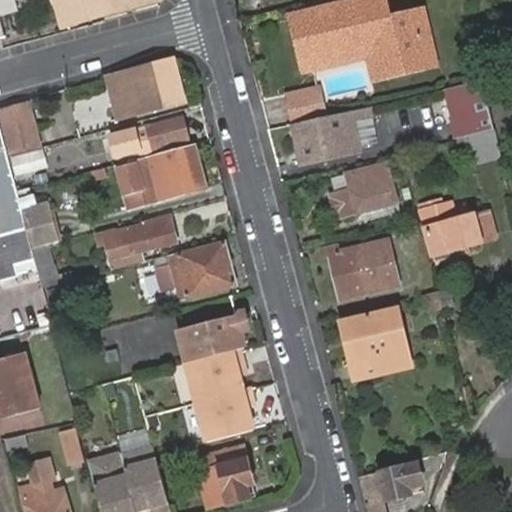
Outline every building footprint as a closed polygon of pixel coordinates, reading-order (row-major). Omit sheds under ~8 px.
[(22,8),(20,0),(0,0),(0,38),(6,36),(0,14),(22,8)] [(59,0),(63,11),(88,3),(91,17),(153,0),(59,0)] [(393,0),(368,0),(364,1),(370,25),(398,18),(393,0)] [(313,63),(376,49),(381,70),(429,59),(418,13),(398,18),(370,25),(364,1),(302,15),(313,63)] [(88,3),(63,11),(66,24),(91,17),(88,3)] [(313,63),(302,15),(295,17),(308,71),(370,57),(376,81),(438,66),(425,12),(418,13),(429,59),(381,70),(376,49),(313,63)] [(174,61),(117,77),(126,109),(119,111),(121,119),(185,102),(174,61)] [(117,77),(111,79),(119,111),(126,109),(117,77)] [(448,91),(455,124),(452,125),(455,140),(466,138),(495,132),(484,83),(448,91)] [(288,96),(295,125),(326,118),(319,89),(288,96)] [(30,105),(4,112),(15,156),(41,149),(30,105)] [(295,125),(303,165),(360,152),(359,147),(353,122),(367,119),(373,118),(371,108),(326,118),(295,125)] [(140,132),(144,147),(136,149),(138,155),(139,158),(157,152),(157,155),(191,146),(185,119),(140,132)] [(367,119),(353,122),(359,147),(373,143),(367,119)] [(1,129),(0,129),(0,280),(39,270),(1,129)] [(144,147),(140,132),(120,137),(126,159),(138,155),(136,149),(144,147)] [(495,132),(466,138),(472,164),(501,157),(495,132)] [(196,150),(120,169),(127,197),(157,190),(160,201),(206,189),(196,150)] [(409,166),(423,215),(435,211),(433,204),(422,162),(409,166)] [(356,215),(399,204),(389,166),(348,175),(352,191),(339,194),(330,195),(337,221),(356,215)] [(335,178),(339,194),(352,191),(348,175),(335,178)] [(157,190),(127,197),(130,209),(160,201),(157,190)] [(423,215),(437,264),(469,256),(467,247),(496,239),(490,216),(449,227),(441,202),(433,204),(435,211),(423,215)] [(401,212),(399,204),(356,215),(358,223),(401,212)] [(34,251),(60,244),(49,205),(23,211),(34,251)] [(118,270),(145,263),(143,253),(178,243),(173,225),(145,231),(143,226),(106,236),(112,261),(116,260),(118,270)] [(322,250),(323,258),(332,256),(342,301),(401,289),(390,243),(340,254),(338,246),(322,250)] [(172,259),(171,256),(155,260),(158,270),(174,266),(182,300),(236,286),(225,246),(172,259)] [(379,360),(409,353),(399,311),(348,324),(357,363),(351,365),(356,382),(382,376),(379,360)] [(238,318),(184,331),(192,363),(237,352),(240,351),(246,350),(238,318)] [(341,326),(351,365),(357,363),(348,324),(341,326)] [(184,331),(180,332),(188,364),(192,363),(184,331)] [(187,364),(197,405),(242,393),(244,393),(241,378),(238,370),(245,368),(240,351),(237,352),(192,363),(188,364),(187,364)] [(413,369),(409,353),(379,360),(382,376),(413,369)] [(0,400),(37,389),(27,355),(0,363),(0,400)] [(247,377),(245,368),(238,370),(241,378),(247,377)] [(44,411),(37,389),(0,400),(0,409),(4,423),(44,411)] [(242,393),(197,405),(207,444),(254,432),(248,409),(255,407),(250,391),(244,393),(242,393)] [(77,431),(62,435),(70,467),(86,463),(77,431)] [(9,455),(32,449),(28,436),(5,442),(9,455)] [(247,488),(253,485),(252,480),(255,475),(253,469),(249,467),(244,448),(202,460),(205,471),(198,472),(209,511),(250,500),(247,488)] [(137,511),(169,504),(155,449),(122,456),(136,511),(137,511)] [(136,511),(121,455),(89,463),(92,473),(102,511),(136,511)] [(38,483),(24,487),(30,511),(73,511),(68,491),(57,493),(54,480),(58,479),(53,461),(34,466),(38,483)] [(409,490),(422,487),(417,466),(368,478),(359,481),(366,508),(376,505),(396,501),(398,504),(403,503),(405,498),(411,497),(409,490)] [(250,500),(256,499),(253,485),(247,488),(250,500)] [(424,494),(422,487),(409,490),(411,497),(424,494)]
